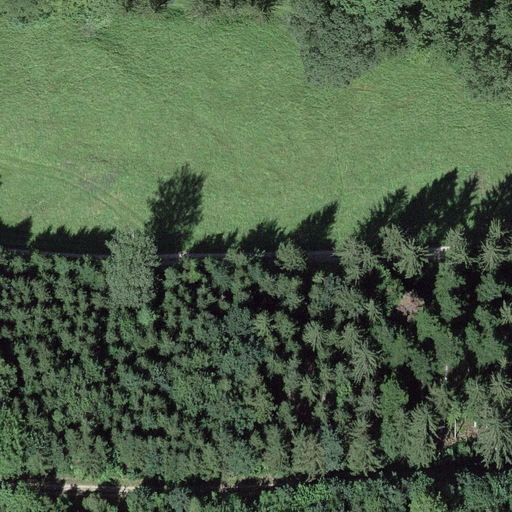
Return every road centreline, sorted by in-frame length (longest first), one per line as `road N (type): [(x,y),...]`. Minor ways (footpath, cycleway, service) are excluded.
road 1 (track): [(0,252),(106,261),(511,253)]
road 2 (track): [(0,487),(511,476)]
road 3 (track): [(232,0),(511,43)]
